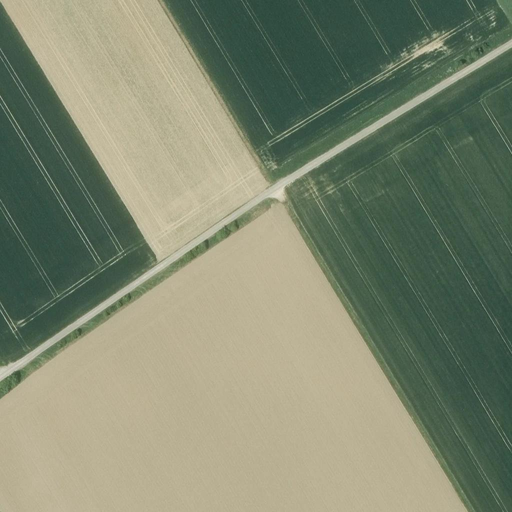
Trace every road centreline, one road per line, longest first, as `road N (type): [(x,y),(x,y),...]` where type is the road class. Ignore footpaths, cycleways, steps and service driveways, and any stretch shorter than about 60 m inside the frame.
road 1 (track): [(0,377),(274,188),(511,43)]
road 2 (track): [(160,0),(470,511)]
